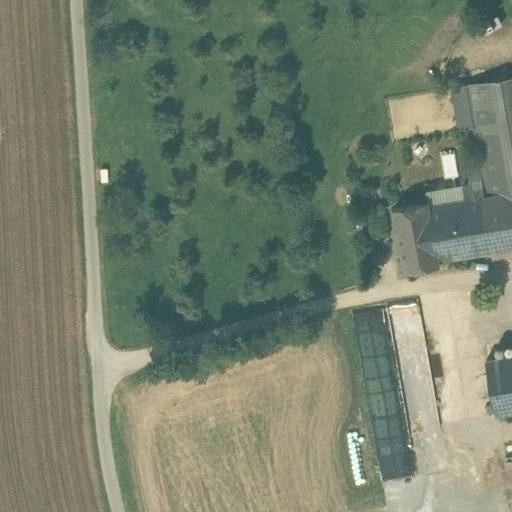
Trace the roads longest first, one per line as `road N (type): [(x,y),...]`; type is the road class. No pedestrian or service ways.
road 1 (unclassified): [(75,0),(108,489),(116,511)]
road 2 (track): [(511,428),(487,433),(457,282),(385,290)]
